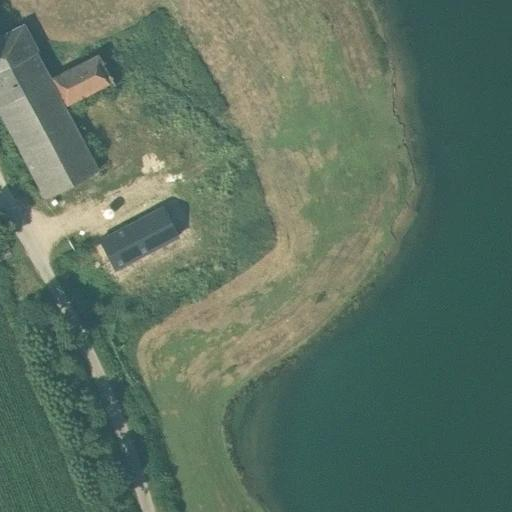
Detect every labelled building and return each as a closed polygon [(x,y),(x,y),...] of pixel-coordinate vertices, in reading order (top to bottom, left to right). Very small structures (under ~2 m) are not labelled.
[(0,103),(50,79),(23,26),(0,37),(0,103)] [(168,28),(145,40),(188,124),(211,112),(168,28)] [(50,79),(0,103),(0,114),(43,198),(95,171),(62,105),(109,81),(143,147),(172,132),(188,124),(145,40),(101,62),(97,54),(50,79)] [(175,201),(161,208),(176,238),(190,231),(175,201)] [(161,208),(99,239),(114,269),(176,238),(161,208)] [(176,238),(114,269),(124,289),(186,257),(176,238)]
